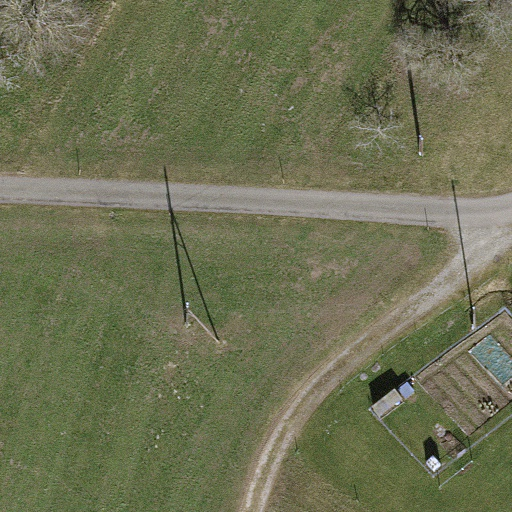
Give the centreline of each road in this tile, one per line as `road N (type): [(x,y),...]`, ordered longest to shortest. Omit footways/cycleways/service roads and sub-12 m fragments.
road 1 (unclassified): [(511,212),(0,195)]
road 2 (track): [(511,236),(346,366),(302,419),(266,481),(258,511)]
